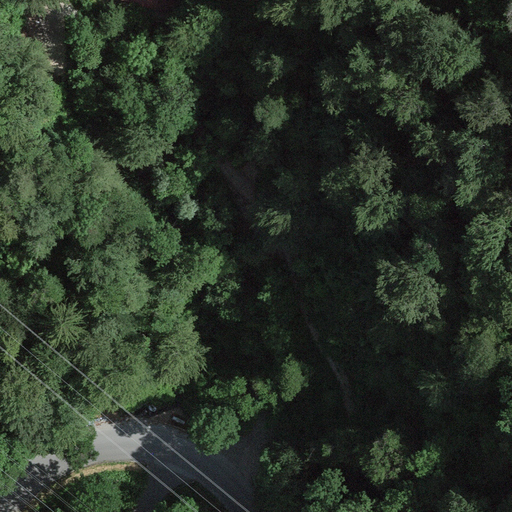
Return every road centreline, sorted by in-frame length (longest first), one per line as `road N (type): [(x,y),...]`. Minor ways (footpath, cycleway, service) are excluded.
road 1 (track): [(58,5),(179,69),(207,143),(278,231),(309,320),(353,401),(355,478),(341,495),(313,505),(218,476)]
road 2 (tertiary): [(0,503),(55,460),(116,442),(151,442),(196,460),(250,511)]
